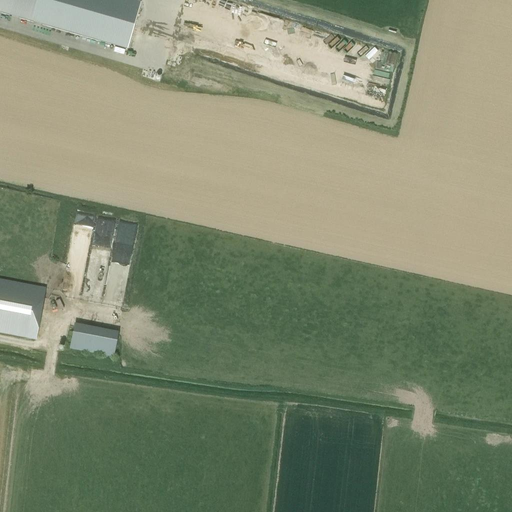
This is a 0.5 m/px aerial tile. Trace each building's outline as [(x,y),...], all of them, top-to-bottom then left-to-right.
[(0,0),(0,12),(31,21),(37,0),(0,0)] [(113,231),(114,222),(96,221),(96,231),(113,231)] [(113,263),(109,279),(124,283),(128,266),(113,263)] [(0,333),(36,340),(46,288),(0,279),(0,333)] [(118,332),(74,323),(70,343),(69,349),(113,357),(118,332)]
